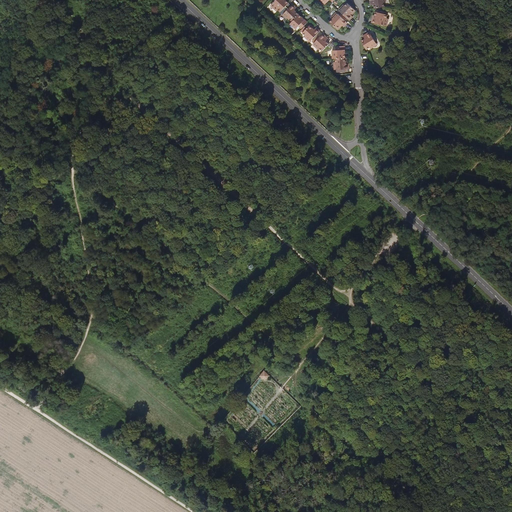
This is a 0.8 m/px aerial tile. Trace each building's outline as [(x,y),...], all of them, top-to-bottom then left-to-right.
[(280,12),(289,3),(285,0),(276,0),(271,6),(276,11),(278,10),(280,12)] [(386,8),(384,0),(371,0),(372,6),(375,5),(376,9),(386,8)] [(351,15),(355,10),(347,4),(340,12),(350,21),(353,17),(351,15)] [(292,23),(299,15),(294,11),(296,9),(292,5),(283,15),(292,23)] [(387,27),(390,20),(387,19),(388,16),(377,12),(375,18),(374,18),(373,23),(387,27)] [(301,29),(307,23),(299,15),(292,23),(290,24),(296,30),(299,27),(301,29)] [(347,24),(337,15),(330,23),(337,30),(341,25),(344,28),(347,24)] [(311,42),(320,32),(316,29),(314,31),(309,27),(302,34),(311,42)] [(377,45),(370,34),(364,38),(365,40),(362,42),(368,51),(377,45)] [(329,45),(326,42),(328,40),(323,35),(313,44),(322,52),(329,45)] [(345,59),(344,47),(336,47),(336,51),(332,52),(332,59),(334,59),(345,59)] [(348,70),(348,65),(345,65),(345,59),(334,59),(335,71),(348,70)]
